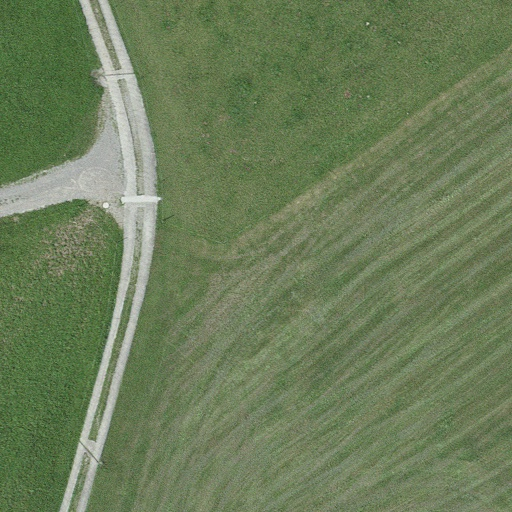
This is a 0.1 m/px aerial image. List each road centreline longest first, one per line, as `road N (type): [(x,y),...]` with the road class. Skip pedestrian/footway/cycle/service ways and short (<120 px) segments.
road 1 (track): [(70,511),(142,157),(97,0)]
road 2 (track): [(142,157),(0,201)]
